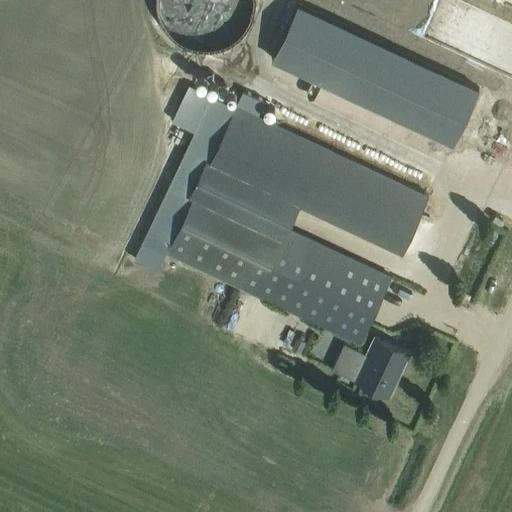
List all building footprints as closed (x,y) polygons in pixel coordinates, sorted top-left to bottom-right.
[(296,2),(271,56),(453,142),(479,87),(296,2)] [(241,88),(235,101),(258,111),(264,99),(241,88)] [(236,105),(167,251),(359,341),(390,275),(288,226),(300,201),(402,249),(428,195),(326,147),(236,105)] [(470,132),(482,136),(477,151),(511,163),(511,162),(511,133),(475,120),(470,132)] [(375,334),(366,353),(344,342),(332,367),(388,394),(396,377),(394,377),(399,368),(400,369),(408,350),(375,334)]
